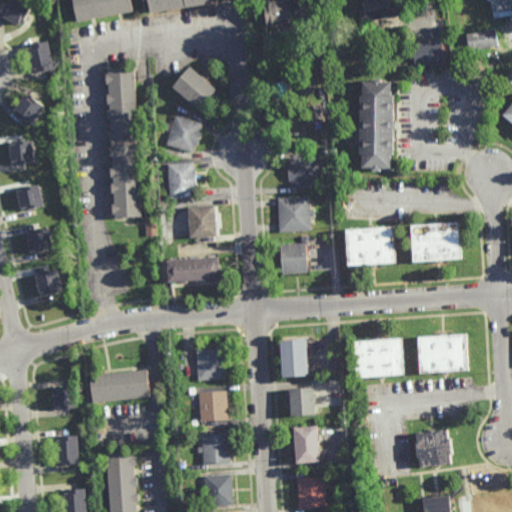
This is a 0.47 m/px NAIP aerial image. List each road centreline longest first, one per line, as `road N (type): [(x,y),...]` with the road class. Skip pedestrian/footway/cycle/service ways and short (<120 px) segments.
road 1 (residential): [(511,292),(160,317),(0,356)]
road 2 (residential): [(233,0),(252,311)]
road 3 (residential): [(491,178),(511,437)]
road 4 (residential): [(0,269),(17,352),(27,511)]
road 5 (residential): [(252,311),(268,511)]
